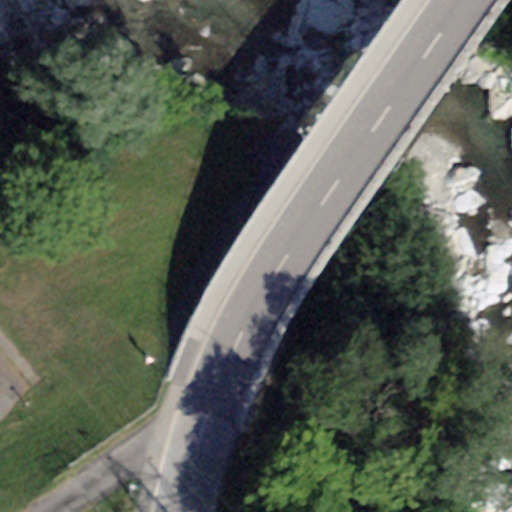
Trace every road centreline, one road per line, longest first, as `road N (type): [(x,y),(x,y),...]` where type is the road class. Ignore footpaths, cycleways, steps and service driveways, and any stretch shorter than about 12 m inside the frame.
road 1 (tertiary): [(181,511),(234,344),(466,0)]
road 2 (track): [(204,422),(143,444),(49,511)]
